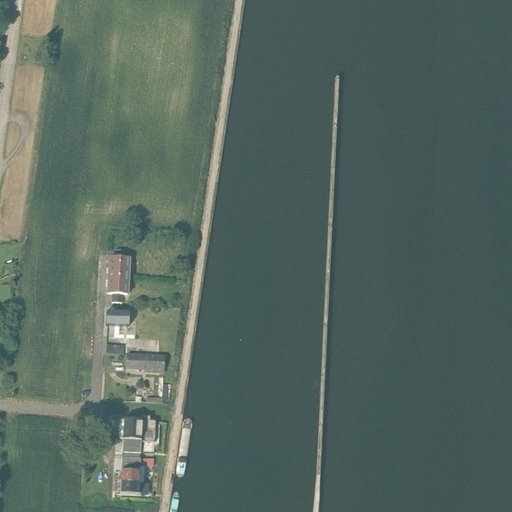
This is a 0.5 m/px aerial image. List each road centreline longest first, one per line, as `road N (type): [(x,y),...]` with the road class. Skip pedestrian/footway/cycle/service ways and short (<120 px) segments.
road 1 (residential): [(93,406),(99,249)]
road 2 (tertiary): [(16,0),(0,125)]
